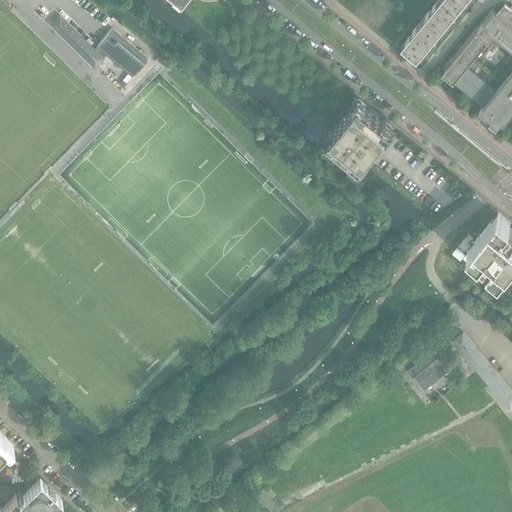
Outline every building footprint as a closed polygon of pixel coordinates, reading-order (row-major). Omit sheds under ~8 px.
[(451,21),(449,19),(457,9),(445,0),(439,0),(422,21),(437,33),(445,24),(447,26),(451,21)] [(445,0),(457,9),(465,0),(467,2),(468,0),(445,0)] [(491,118),(489,121),(496,126),(500,121),(503,123),(511,111),(511,4),(510,6),(505,2),(496,13),(494,11),(483,23),(483,24),(477,32),(476,31),(442,73),(453,82),(454,81),(483,105),(479,110),(488,118),(489,116),(491,118)] [(139,47),(127,38),(126,40),(115,31),(115,30),(112,28),(94,49),(59,16),(51,24),(94,66),(102,58),(101,57),(105,52),(132,74),(132,75),(147,57),(137,49),(139,47)] [(430,46),(431,45),(429,43),(437,33),(422,21),(402,45),(417,58),(425,48),(427,49),(430,46)] [(167,62),(159,55),(155,61),(163,67),(167,62)] [(360,160),(391,124),(359,97),(328,134),(360,160)] [(499,277),(511,261),(511,225),(509,224),(510,223),(498,212),(467,250),(499,277)] [(463,333),(454,340),(500,396),(509,389),(463,333)] [(448,370),(445,366),(449,363),(450,363),(436,346),(436,347),(409,369),(408,369),(424,390),(425,389),(424,388),(447,370),(448,371),(448,370)] [(0,454),(8,446),(0,437),(0,454)] [(7,511),(47,511),(62,497),(40,476),(22,494),(19,497),(15,494),(16,493),(15,493),(11,497),(10,498),(2,508),(3,509),(3,508),(7,511)]
